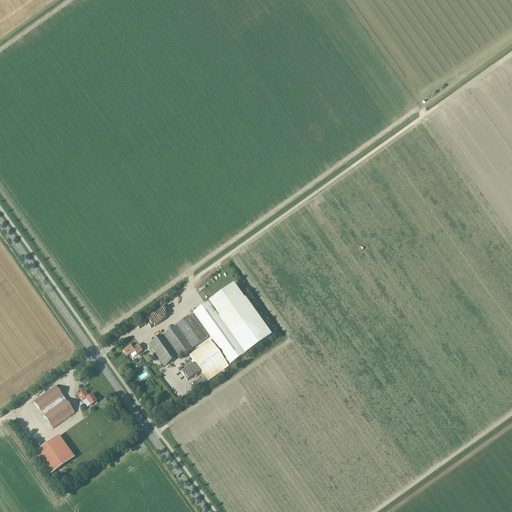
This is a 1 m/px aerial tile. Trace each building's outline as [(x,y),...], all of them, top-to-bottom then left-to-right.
[(215,344),(213,345),(216,349),(218,348),(230,365),(270,336),(233,285),(193,313),(215,344)] [(149,345),(164,367),(177,357),(179,356),(179,358),(193,348),(192,348),(208,337),(191,314),(176,325),(163,335),(149,345)] [(210,340),(189,355),(208,381),(229,366),(216,349),(213,345),(210,340)] [(134,352),(135,353),(137,355),(142,351),(138,345),(135,347),(134,346),(131,348),(130,346),(122,351),(127,357),(134,352)] [(137,373),(139,376),(146,371),(144,368),(137,373)] [(52,429),(74,414),(55,387),(33,402),(52,429)] [(89,396),(88,393),(86,394),(84,391),(78,396),(82,401),(86,399),(91,406),(97,402),(91,394),(89,396)] [(50,476),(74,458),(59,436),(34,454),(50,476)]
